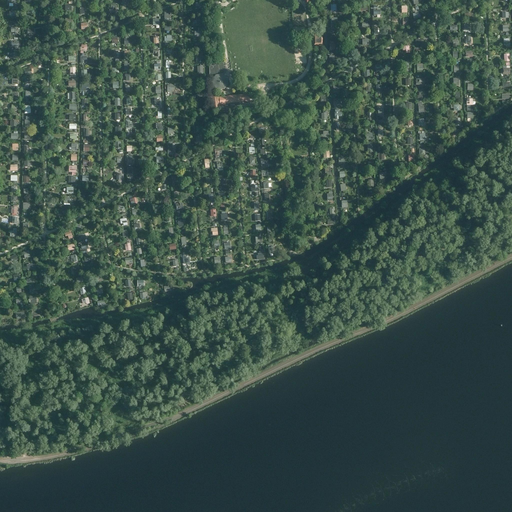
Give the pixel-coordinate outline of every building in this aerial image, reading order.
[(322,45),(322,35),(314,35),(314,45),(322,45)] [(227,78),(222,75),(220,75),(220,74),(223,73),(222,72),(224,71),(223,63),(222,60),(214,61),(215,66),(209,67),(209,78),(210,82),(212,81),(213,87),(218,91),(224,90),(228,85),(227,78)] [(220,109),(219,94),(210,95),(212,110),(220,109)] [(250,101),(249,94),(219,98),(220,105),(250,101)] [(38,308),(31,309),(32,316),(39,315),(38,308)] [(24,311),(16,312),(16,319),(25,318),(24,311)]
